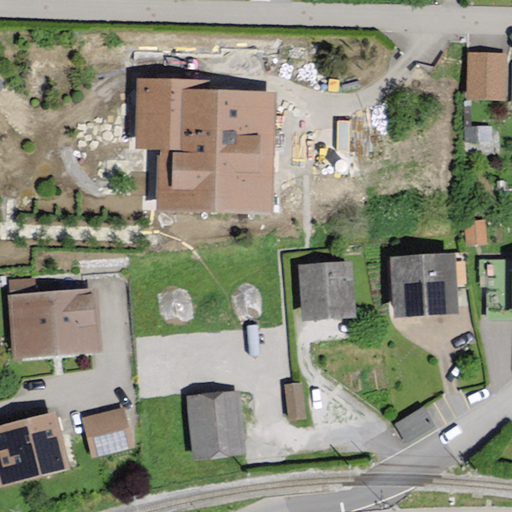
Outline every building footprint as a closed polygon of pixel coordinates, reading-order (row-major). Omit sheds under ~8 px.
[(507,99),(509,50),(469,49),(467,98),(507,99)] [(200,76),(133,75),(131,161),(153,162),(152,218),(270,220),(273,103),(200,101),(200,76)] [(449,260),(385,267),(391,323),(455,315),(449,260)] [(345,270),(292,279),(302,340),(354,332),(345,270)] [(93,283),(12,284),(13,351),(94,350),(93,283)] [(302,380),(284,383),(290,419),(308,416),(302,380)] [(408,442),(469,407),(457,386),(395,421),(408,442)] [(232,392),(179,399),(187,460),(240,453),(232,392)] [(52,404),(0,422),(0,494),(75,467),(52,404)] [(83,414),(91,455),(132,447),(124,406),(83,414)]
